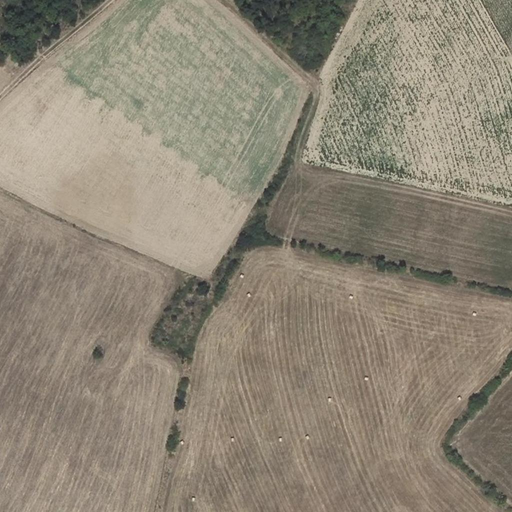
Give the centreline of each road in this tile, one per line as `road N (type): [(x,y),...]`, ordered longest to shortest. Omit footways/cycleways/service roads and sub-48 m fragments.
road 1 (track): [(214,0),(303,73),(319,70),(357,0)]
road 2 (track): [(0,95),(102,0)]
